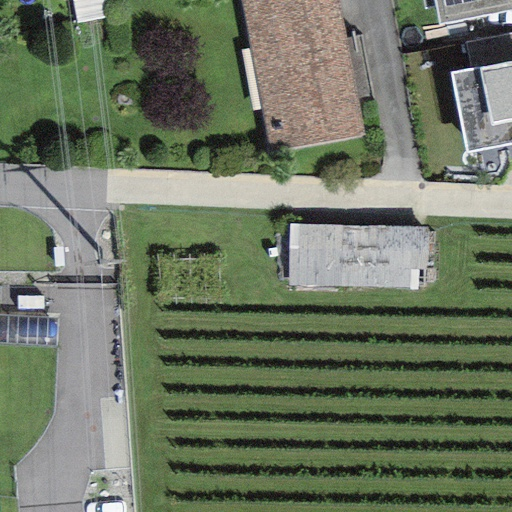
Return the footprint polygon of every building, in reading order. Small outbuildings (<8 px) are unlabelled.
[(238,0),(270,154),(361,135),(333,0),(238,0)] [(511,0),(432,0),(438,26),(511,11),(511,0)] [(511,33),(466,43),(471,70),(511,62),(511,33)] [(511,62),(471,70),(449,74),(464,155),(511,146),(511,62)] [(426,226),(286,223),(285,288),(425,291),(426,226)]
